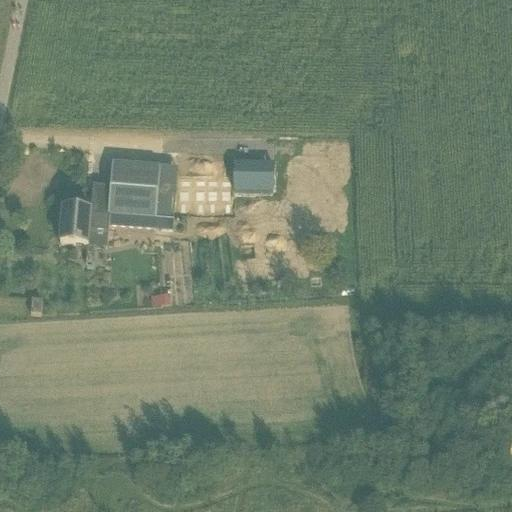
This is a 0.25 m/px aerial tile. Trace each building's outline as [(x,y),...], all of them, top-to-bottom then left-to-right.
[(111,188),(109,216),(111,216),(110,229),(173,234),(174,221),(157,219),(161,169),(113,165),(111,188)] [(273,165),(235,165),(234,194),(273,195),(273,165)] [(230,175),(182,172),(180,202),(228,205),(230,175)] [(93,215),(93,214),(63,211),(60,246),(108,250),(110,229),(111,216),(109,216),(93,215)] [(170,298),(160,299),(161,310),(171,309),(170,298)] [(43,304),(32,303),(31,317),(41,318),(43,304)]
